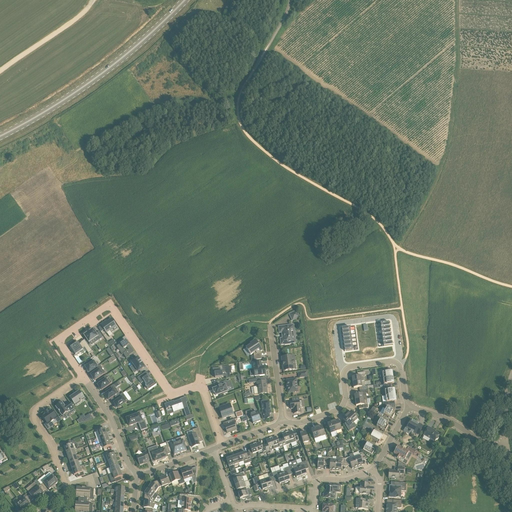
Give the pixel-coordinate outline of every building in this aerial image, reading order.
[(297,311),(290,315),(293,321),(299,317),(297,311)] [(105,322),(101,325),(106,333),(109,337),(112,335),(110,331),(116,326),(111,319),(106,323),(105,322)] [(293,325),(284,326),(279,327),(280,333),(283,333),(284,339),(280,339),(281,345),(284,344),(285,345),(290,345),(290,344),(296,343),(293,325)] [(84,336),(89,343),(97,337),(99,341),(103,338),(99,332),(96,334),(93,330),(89,332),(87,333),(84,336)] [(70,348),(76,355),(83,350),(84,348),(89,354),(93,352),(85,340),(81,343),(79,344),(78,342),(70,348)] [(129,355),(134,352),(129,344),(126,340),(125,341),(117,347),(122,355),(123,354),(126,359),(129,357),(129,355)] [(261,352),(262,351),(256,340),(250,344),(251,345),(246,348),(250,355),(254,353),(255,360),(262,359),(261,352)] [(294,356),(287,357),(282,357),(284,371),(296,370),(294,356)] [(142,364),(140,362),(138,358),(131,362),(138,372),(144,367),(142,364)] [(92,371),(98,366),(95,361),(94,362),(92,359),(86,363),(88,366),(85,368),(87,369),(86,370),(88,373),(89,372),(89,373),(92,371)] [(262,368),(261,362),(256,363),(253,363),(255,377),(260,376),(265,375),(264,371),(264,367),(262,368)] [(94,381),(105,373),(100,365),(98,366),(92,371),(93,373),(91,375),(92,377),(91,378),(93,381),(94,380),(94,381)] [(220,367),(212,368),(213,373),(214,372),(215,378),(221,377),(225,375),(226,379),(232,377),(231,371),(232,371),(231,366),(226,366),(226,370),(220,371),(220,367)] [(393,373),(392,371),(390,372),(390,369),(381,370),(382,373),(383,379),(393,377),(393,373)] [(353,383),(361,382),(364,381),(364,376),(366,376),(365,372),(357,373),(358,377),(352,377),(353,383)] [(144,374),(138,378),(141,384),(144,382),(146,385),(148,384),(151,389),(155,386),(156,385),(154,383),(155,383),(152,379),(151,380),(148,375),(146,377),(144,374)] [(101,391),(112,383),(106,375),(99,381),(100,383),(97,385),(99,387),(98,388),(100,390),(101,390),(101,391)] [(392,384),(394,383),(394,382),(393,377),(383,379),(384,384),(383,384),(384,388),(392,387),(392,384)] [(265,381),(260,382),(260,379),(249,380),(249,384),(257,383),(259,394),(267,393),(265,381)] [(296,380),(292,380),(287,381),(289,393),(297,392),(296,380)] [(219,387),(213,390),(214,393),(215,393),(216,396),(223,393),(224,394),(227,393),(227,392),(228,391),(226,387),(229,386),(226,381),(219,384),(220,386),(219,387)] [(353,383),(354,388),(359,388),(360,391),(368,390),(368,386),(362,387),(361,382),(353,383)] [(119,393),(116,388),(113,385),(105,391),(107,393),(104,395),(106,397),(105,397),(107,400),(108,400),(108,401),(119,393)] [(386,397),(396,395),(395,391),(395,389),(393,389),(392,387),(384,388),(384,391),(385,391),(386,397)] [(360,394),(355,395),(355,401),(367,399),(366,394),(368,393),(368,390),(360,391),(360,394)] [(84,398),(79,391),(69,398),(75,405),(80,401),(81,401),(84,398)] [(118,409),(128,401),(123,393),(115,399),(117,401),(114,403),(115,405),(115,406),(117,408),(118,409)] [(386,397),(386,402),(381,403),(382,406),(384,406),(386,406),(395,404),(394,401),(396,401),(396,400),(396,399),(396,395),(386,397)] [(367,404),(367,399),(355,401),(356,406),(359,406),(363,405),(364,408),(359,409),(368,408),(367,404)] [(186,411),(191,409),(188,402),(183,403),(182,400),(177,402),(177,400),(166,403),(168,409),(174,407),(176,412),(185,408),(186,411)] [(269,401),(266,402),(266,400),(262,401),(262,402),(261,402),(263,413),(261,413),(263,420),(270,417),(269,414),(271,414),(269,401)] [(304,401),(299,401),(295,402),(290,402),(291,409),(293,409),(294,414),(301,413),(300,408),(304,408),(304,401)] [(70,403),(70,404),(65,408),(65,407),(62,403),(61,404),(60,403),(57,405),(57,406),(56,407),(62,416),(65,414),(66,415),(67,415),(68,415),(69,416),(76,411),(70,403)] [(386,406),(387,407),(387,408),(383,415),(392,419),(395,414),(393,413),(395,409),(395,404),(386,406)] [(220,409),(223,418),(232,414),(229,406),(220,409)] [(57,419),(51,410),(48,412),(48,411),(45,413),(45,414),(42,417),(47,423),(44,425),(47,430),(50,428),(48,425),(57,419)] [(257,412),(253,413),(252,410),(245,412),(246,415),(248,421),(252,419),(253,424),(254,424),(255,424),(257,424),(257,423),(260,421),(257,412)] [(351,412),(347,416),(354,423),(361,417),(357,414),(355,413),(353,414),(351,412)] [(127,419),(129,426),(138,423),(139,426),(146,424),(145,420),(143,421),(140,413),(130,417),(130,416),(127,417),(128,418),(127,419)] [(84,415),(80,417),(84,422),(93,419),(90,414),(85,417),(84,415)] [(389,421),(379,415),(377,417),(377,418),(380,420),(376,427),(385,431),(388,426),(386,425),(389,421)] [(347,416),(344,419),(343,420),(350,427),(354,423),(347,416)] [(237,426),(234,419),(224,423),(228,433),(236,430),(235,426),(237,426)] [(333,422),(336,432),(342,430),(338,420),(333,422)] [(423,426),(418,423),(416,422),(416,423),(411,420),(409,424),(408,423),(406,426),(408,427),(407,428),(410,430),(410,432),(413,434),(414,433),(418,435),(423,426)] [(333,422),(327,424),(331,434),(336,432),(333,422)] [(107,435),(105,429),(103,429),(102,426),(95,430),(95,432),(97,431),(99,437),(107,435)] [(325,436),(322,426),(316,428),(320,438),(325,436)] [(439,434),(432,431),(433,430),(428,427),(424,435),(431,439),(429,442),(433,445),(436,440),(437,440),(438,439),(438,438),(438,437),(438,436),(439,434)] [(187,433),(188,437),(190,443),(192,448),(198,446),(197,444),(199,444),(199,443),(203,442),(199,430),(198,428),(193,430),(192,430),(193,431),(187,433)] [(316,428),(311,430),(314,440),(320,438),(316,428)] [(381,438),(380,437),(382,433),(375,429),(370,439),(379,444),(381,438)] [(287,433),(291,444),(299,441),(296,433),(293,435),(292,431),(287,433)] [(305,432),(300,434),(303,443),(309,442),(305,432)] [(280,440),(283,446),(291,444),(287,433),(282,434),(283,438),(280,440)] [(99,437),(101,443),(109,440),(107,435),(99,437)] [(180,437),(175,439),(177,442),(180,453),(187,451),(185,447),(185,445),(188,444),(186,439),(185,436),(180,438),(180,437)] [(280,440),(277,441),(276,437),(271,438),(275,449),(279,447),(279,448),(283,446),(280,440)] [(271,438),(266,440),(267,444),(264,445),(267,452),(270,451),(275,449),(271,438)] [(166,443),(167,446),(169,451),(172,450),(173,452),(174,455),(180,453),(177,442),(175,439),(171,441),(166,443)] [(106,448),(111,446),(109,440),(101,443),(103,449),(104,449),(105,452),(108,451),(106,448)] [(66,453),(74,450),(71,442),(71,441),(68,442),(69,445),(64,447),(66,453)] [(376,445),(369,441),(363,451),(372,456),(375,450),(373,450),(376,445)] [(264,445),(264,446),(262,447),(260,442),(255,444),(258,452),(263,450),(264,454),(267,453),(267,452),(264,445)] [(155,462),(157,461),(158,462),(162,461),(159,452),(157,446),(148,449),(149,452),(148,453),(151,461),(154,460),(155,462)] [(167,455),(170,454),(169,451),(167,446),(161,448),(162,450),(159,452),(162,461),(166,459),(166,458),(168,457),(167,455)] [(418,457),(420,453),(409,447),(407,451),(398,446),(393,454),(396,455),(394,457),(399,460),(399,461),(398,461),(406,465),(405,465),(407,461),(407,460),(405,459),(409,452),(414,455),(418,457)] [(68,458),(76,456),(74,450),(66,453),(68,458)] [(116,460),(114,454),(109,455),(108,452),(105,453),(106,457),(108,462),(116,460)] [(149,460),(147,452),(143,453),(144,455),(137,457),(140,466),(144,464),(144,463),(147,462),(146,461),(149,460)] [(246,452),(241,454),(243,462),(244,465),(252,462),(251,459),(250,456),(249,453),(246,454),(246,452)] [(362,453),(359,454),(360,456),(354,458),(358,468),(362,467),(361,466),(363,465),(361,460),(366,458),(362,453)] [(345,459),(346,465),(350,464),(352,469),(354,468),(354,469),(358,468),(354,458),(353,454),(349,455),(350,457),(345,459)] [(70,464),(78,461),(76,456),(68,458),(70,464)] [(231,457),(226,459),(231,472),(230,472),(231,476),(237,474),(236,471),(234,465),(231,457)] [(327,457),(322,457),(322,459),(318,459),(318,460),(317,460),(317,465),(318,465),(317,470),(321,470),(321,469),(323,469),(324,464),(327,464),(327,457)] [(327,457),(327,464),(330,464),(329,470),(332,470),(331,471),(335,471),(336,460),(333,460),(333,458),(327,457)] [(345,459),(342,458),(341,457),(337,457),(336,458),(336,460),(335,471),(339,471),(339,470),(341,470),(342,465),(346,465),(345,459)] [(118,465),(116,460),(108,462),(110,468),(118,465)] [(72,470),(80,467),(78,461),(70,464),(72,470)] [(302,463),(297,464),(302,477),(305,476),(306,475),(307,474),(305,470),(306,469),(308,468),(308,469),(309,469),(306,461),(302,463)] [(289,468),(291,474),(294,473),(295,473),(296,478),(298,477),(299,478),(302,477),(297,464),(289,468)] [(118,465),(110,468),(112,474),(120,471),(118,465)] [(84,472),(82,472),(80,467),(72,470),(74,476),(76,475),(77,478),(85,475),(84,472)] [(197,467),(191,469),(190,467),(181,471),(181,473),(184,480),(185,482),(191,480),(192,484),(196,483),(197,467)] [(289,468),(284,469),(283,471),(284,472),(281,473),(285,483),(288,482),(289,481),(290,480),(288,476),(289,475),(291,474),(289,468)] [(399,475),(400,474),(404,474),(404,468),(398,468),(398,471),(389,471),(388,480),(389,480),(389,478),(398,479),(399,475)] [(122,477),(120,471),(112,474),(114,479),(115,479),(116,482),(119,481),(117,478),(122,477)] [(272,474),(274,480),(277,479),(278,479),(280,484),(281,484),(282,484),(285,483),(281,473),(280,471),(272,474)] [(173,474),(172,473),(170,474),(170,475),(169,475),(170,477),(172,483),(178,481),(179,485),(185,483),(181,473),(178,474),(178,472),(173,474)] [(233,476),(234,480),(233,480),(234,481),(233,483),(234,486),(244,482),(242,477),(245,476),(244,472),(233,476)] [(265,479),(268,489),(271,488),(272,487),(273,486),(271,482),(272,481),(274,480),(272,474),(268,475),(269,478),(265,479)] [(54,478),(52,476),(48,479),(54,486),(58,483),(58,482),(58,483),(56,481),(58,480),(55,477),(54,478)] [(166,478),(165,476),(159,479),(160,480),(162,487),(164,486),(165,488),(169,486),(168,485),(172,483),(170,477),(166,478)] [(41,485),(45,490),(47,488),(49,490),(54,486),(48,479),(47,478),(43,482),(43,483),(41,485)] [(261,486),(263,490),(264,490),(265,490),(268,489),(265,479),(260,481),(259,478),(258,479),(255,480),(256,483),(257,486),(257,487),(261,486)] [(162,487),(160,480),(155,482),(153,484),(152,483),(148,488),(155,493),(159,488),(162,487)] [(26,489),(30,495),(28,497),(31,501),(34,499),(35,501),(44,494),(42,492),(45,490),(41,485),(38,487),(35,482),(26,489)] [(234,486),(235,489),(237,489),(237,490),(241,489),(243,489),(244,492),(247,491),(246,487),(244,482),(234,486)] [(401,491),(405,492),(406,492),(406,483),(394,482),(394,486),(390,486),(389,498),(400,498),(401,491)] [(370,487),(368,487),(368,484),(361,483),(360,487),(360,488),(357,487),(356,493),(360,493),(360,494),(369,495),(369,497),(370,487)] [(341,486),(331,485),(331,486),(327,486),(327,489),(326,489),(325,493),(324,493),(324,498),(335,499),(335,492),(340,493),(341,486)] [(89,499),(90,499),(90,489),(77,488),(76,498),(78,498),(78,503),(76,503),(75,511),(88,511),(89,504),(89,503),(89,499)] [(148,488),(144,493),(146,494),(145,497),(144,499),(146,499),(145,502),(153,503),(153,500),(151,499),(155,493),(148,488)] [(247,498),(247,497),(249,496),(247,491),(244,492),(238,494),(240,499),(241,499),(243,500),(247,498)] [(191,500),(188,499),(188,495),(181,495),(180,495),(179,500),(180,501),(182,501),(182,505),(191,505),(191,500)] [(20,501),(26,509),(30,505),(29,503),(31,501),(28,497),(27,496),(25,498),(24,497),(20,501)] [(365,500),(356,499),(356,506),(358,506),(358,509),(368,510),(369,510),(368,510),(369,503),(365,503),(365,500)] [(402,501),(393,500),(393,504),(388,503),(387,511),(396,511),(397,508),(400,509),(401,508),(402,501)] [(20,501),(15,504),(18,507),(16,509),(19,511),(20,511),(21,511),(22,511),(26,509),(20,501)] [(145,502),(144,502),(144,508),(145,508),(145,511),(152,511),(152,509),(153,509),(155,505),(153,504),(153,503),(145,502)]
